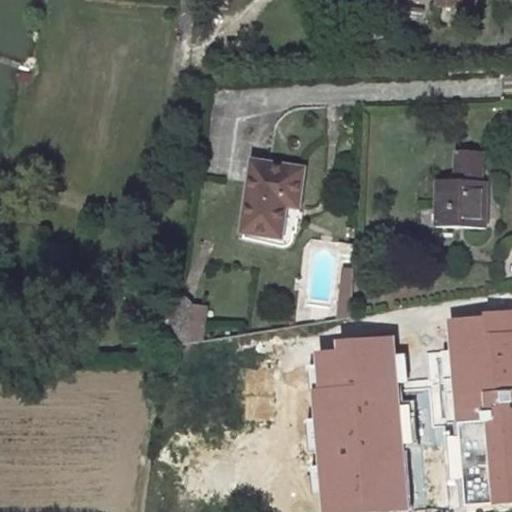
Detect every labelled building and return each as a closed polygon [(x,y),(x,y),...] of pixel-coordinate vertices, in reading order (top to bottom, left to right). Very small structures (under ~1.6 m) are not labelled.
[(227,44),(227,69),(248,69),(248,44),(227,44)] [(438,181),(437,228),(487,230),(489,182),(483,182),(484,152),(457,151),(456,181),(438,181)] [(304,171),(256,164),(246,232),(281,237),(286,204),(298,206),(304,171)] [(345,269),(342,294),(353,296),(355,270),(345,269)] [(190,304),(177,291),(169,349),(202,343),(207,309),(190,307),(190,304)] [(342,294),(339,321),(352,319),(353,296),(342,294)] [(414,452),(417,511),(461,508),(459,481),(457,449),(469,449),(467,423),(401,428),(402,453),(414,452)] [(459,481),(461,508),(468,508),(466,480),(459,481)]
